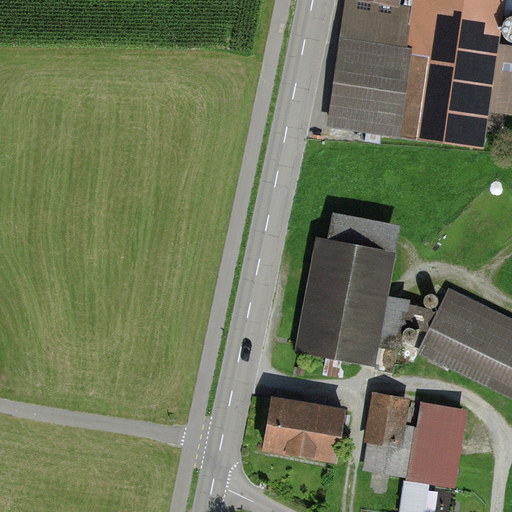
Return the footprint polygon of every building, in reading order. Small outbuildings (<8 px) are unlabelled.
[(501,0),(407,0),(401,44),(412,45),(399,134),(475,145),(480,109),(511,113),(511,46),(495,44),(501,0)] [(402,9),(339,1),(320,127),(394,139),(403,50),(397,42),(402,9)] [(366,368),(390,228),(314,215),(290,355),(366,368)] [(511,318),(447,284),(413,346),(511,398),(511,318)] [(335,409),(257,397),(248,451),(327,463),(335,409)] [(403,409),(365,405),(357,467),(408,473),(414,424),(401,423),(403,409)] [(430,511),(455,511),(458,489),(434,486),(430,511)]
